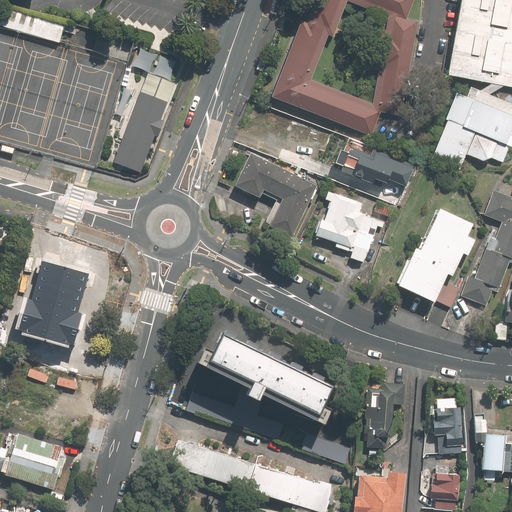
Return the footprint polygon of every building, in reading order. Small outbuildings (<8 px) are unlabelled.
[(311,0),(301,28),(296,27),(266,102),(369,139),(378,116),(400,120),(414,26),(404,24),(412,2),(407,0),(311,0)] [(511,0),(460,0),(446,77),(511,89),(511,106),(460,84),(444,121),(446,122),(431,158),(459,170),(465,155),(483,163),(490,158),(501,163),(508,147),(511,148),(511,0)] [(61,27),(2,11),(0,16),(0,22),(58,38),(61,27)] [(155,56),(140,49),(132,67),(147,74),(155,56)] [(178,60),(160,55),(153,78),(170,83),(178,60)] [(132,167),(159,83),(131,74),(104,158),(132,167)] [(392,159),(356,144),(343,175),(380,189),(392,159)] [(15,150),(0,147),(0,154),(13,157),(15,150)] [(316,185),(249,152),(233,185),(258,198),(263,189),(282,198),(268,227),(291,237),(316,185)] [(511,262),(511,196),(493,189),(483,215),(501,222),(498,228),(493,226),(476,269),(472,267),(460,297),(485,307),(491,291),(496,292),(508,262),(511,264),(511,262)] [(362,203),(333,193),(327,191),(324,200),(330,202),(323,221),(320,220),(314,236),(335,243),(334,247),(351,253),(349,258),(363,262),(375,226),(381,228),(384,221),(378,219),(358,212),(362,203)] [(392,206),(377,200),(372,211),(387,217),(392,206)] [(395,285),(434,303),(447,275),(453,278),(463,256),(468,258),(476,241),(471,239),(466,236),(471,225),(437,209),(412,261),(407,259),(395,285)] [(24,298),(16,330),(23,332),(22,335),(69,348),(69,345),(77,347),(86,315),(78,313),(90,268),(75,263),(74,266),(59,262),(59,259),(44,255),(32,300),(24,298)] [(333,385),(223,329),(212,351),(204,348),(198,360),(248,386),(246,389),(258,395),(259,392),(326,426),(333,413),(321,407),(333,385)] [(19,364),(0,358),(0,421),(65,440),(83,377),(48,367),(44,380),(16,372),(19,364)] [(381,390),(363,390),(361,436),(363,436),(362,451),(387,452),(390,406),(401,407),(402,385),(381,384),(381,390)] [(457,441),(457,409),(432,410),(432,432),(439,432),(439,442),(457,441)] [(479,436),(476,473),(510,476),(511,448),(511,445),(504,444),(504,437),(483,436),(485,415),(472,414),(470,435),(479,436)] [(0,454),(0,476),(51,493),(65,450),(9,432),(2,455),(0,454)] [(323,511),(332,486),(173,440),(164,471),(307,511),(323,511)] [(458,476),(432,474),(431,489),(425,488),(424,501),(457,503),(458,476)] [(380,480),(353,479),(351,500),(347,500),(345,511),(396,511),(399,476),(381,475),(380,480)]
